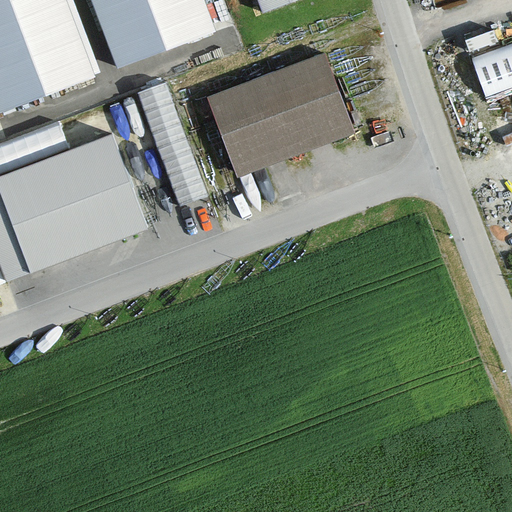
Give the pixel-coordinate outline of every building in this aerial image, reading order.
[(68,0),(0,0),(0,115),(99,77),(68,0)] [(202,0),(89,0),(118,72),(215,33),(202,0)] [(257,0),(262,13),(299,0),(257,0)] [(468,33),(471,50),(502,42),(499,26),(468,33)] [(511,40),(474,52),(485,93),(511,84),(511,40)] [(324,56),(209,100),(239,179),(354,135),(324,56)] [(204,196),(170,75),(141,83),(176,204),(204,196)] [(149,238),(112,141),(0,183),(0,270),(10,296),(149,238)]
